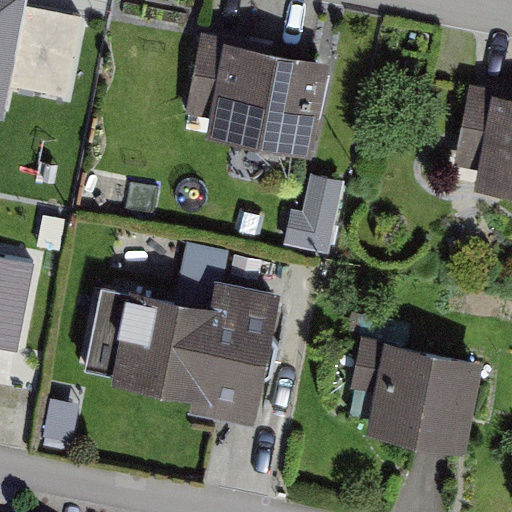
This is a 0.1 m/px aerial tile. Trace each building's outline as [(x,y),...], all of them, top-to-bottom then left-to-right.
[(27,3),(27,0),(0,0),(0,111),(6,113),(12,83),(27,3)] [(27,3),(12,83),(67,93),(82,14),(27,3)] [(329,53),(201,29),(187,107),(209,112),(206,130),(311,149),(329,53)] [(511,96),(491,92),(477,158),(497,162),(493,179),(511,182),(511,96)] [(299,247),(336,252),(346,181),(308,175),(299,247)] [(223,301),(153,288),(137,374),(213,389),(209,409),(272,421),(296,296),(227,283),(223,301)] [(484,354),(386,335),(368,426),(466,445),(477,387),(484,354)] [(511,393),(477,387),(466,445),(511,453),(511,393)]
